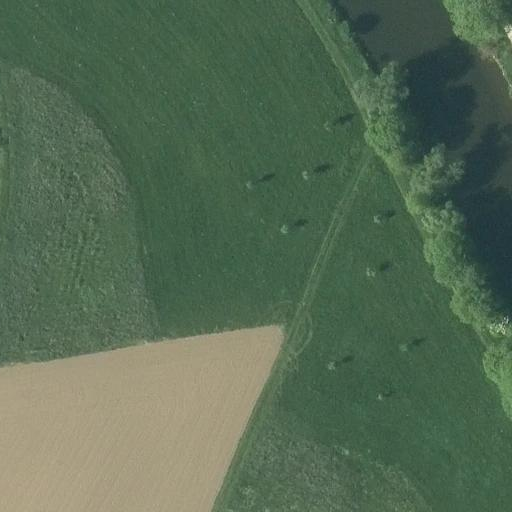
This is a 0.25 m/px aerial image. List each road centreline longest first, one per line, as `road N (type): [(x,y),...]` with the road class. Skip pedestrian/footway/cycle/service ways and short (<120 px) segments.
road 1 (track): [(511,375),(304,0)]
road 2 (track): [(215,511),(379,128)]
